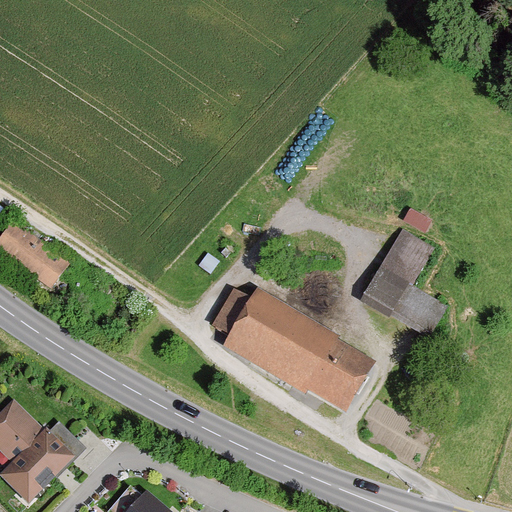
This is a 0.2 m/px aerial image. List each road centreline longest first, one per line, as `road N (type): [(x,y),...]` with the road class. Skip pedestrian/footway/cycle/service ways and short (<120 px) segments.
road 1 (residential): [(443,511),(432,489),(189,338),(0,197)]
road 2 (secondary): [(0,306),(125,386),(244,448),(406,511)]
road 3 (residential): [(67,511),(127,460),(145,460),(256,511)]
